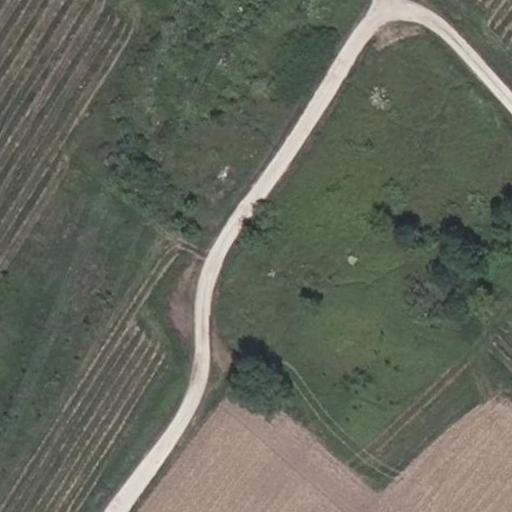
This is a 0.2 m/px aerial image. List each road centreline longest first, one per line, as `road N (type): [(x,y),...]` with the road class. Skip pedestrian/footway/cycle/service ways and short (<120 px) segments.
road 1 (track): [(399,0),(243,228),(220,285),(226,367),(137,511)]
road 2 (track): [(511,92),(445,24),(401,0)]
